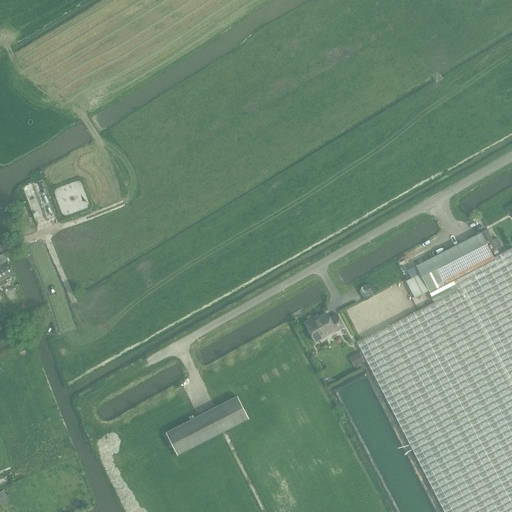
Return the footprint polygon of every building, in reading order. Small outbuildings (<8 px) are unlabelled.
[(25,210),(24,208),(18,210),(19,212),(16,213),(18,217),(22,226),(16,228),(19,237),(25,235),(25,236),(35,232),(27,213),(25,210)] [(429,291),(432,296),(435,302),(357,342),(444,511),(511,511),(511,248),(494,258),(491,252),(502,246),(497,238),(493,240),(488,230),(481,233),(416,266),(420,274),(406,282),(415,299),(429,291)] [(427,259),(423,251),(412,257),(416,265),(427,259)] [(0,282),(15,274),(4,254),(0,255),(0,282)] [(315,343),(336,331),(337,332),(345,328),(337,313),(330,317),(328,313),(319,318),(318,314),(303,322),(315,343)] [(355,367),(364,362),(360,353),(350,358),(355,367)] [(249,420),(237,396),(166,433),(178,456),(249,420)]
